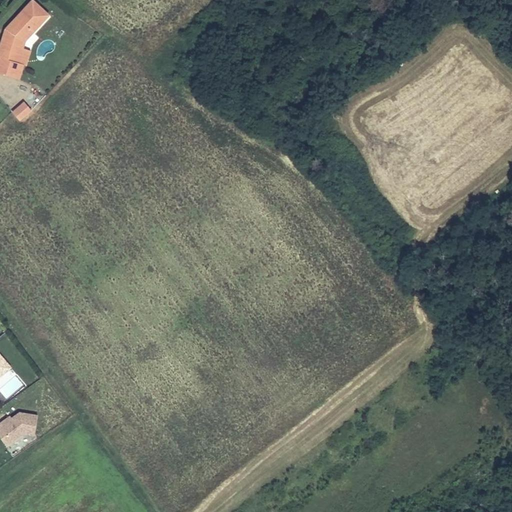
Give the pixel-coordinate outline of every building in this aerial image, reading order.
[(30,41),(53,16),(37,1),(15,25),(18,28),(13,34),(10,32),(0,63),(0,71),(24,79),(28,65),(23,63),(27,49),(30,41)] [(15,25),(10,30),(10,32),(13,34),(18,28),(15,25)] [(23,63),(28,65),(30,66),(35,51),(27,49),(23,63)] [(19,110),(26,117),(29,115),(22,107),(19,110)] [(12,117),(18,126),(26,117),(19,110),(12,117)] [(0,380),(13,370),(0,354),(0,380)] [(10,416),(0,423),(0,439),(8,450),(25,437),(35,438),(40,416),(19,413),(12,419),(10,416)]
